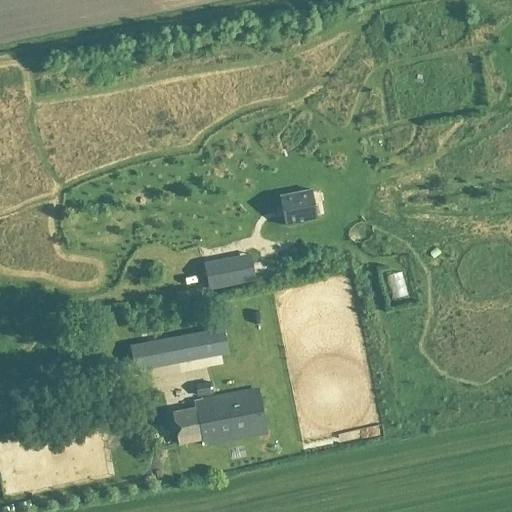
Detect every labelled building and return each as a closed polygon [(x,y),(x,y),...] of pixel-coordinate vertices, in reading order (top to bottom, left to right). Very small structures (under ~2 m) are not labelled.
[(310,191),(278,197),(284,227),(316,221),(310,191)] [(250,262),(204,271),(208,291),(254,281),(250,262)] [(133,374),(227,353),(222,332),(128,353),(133,374)] [(201,439),(202,445),(322,421),(310,362),(293,365),(291,358),(308,355),(305,337),(264,345),(274,393),(259,396),(258,389),(192,402),(194,409),(172,413),(178,444),(201,439)] [(210,382),(195,385),(197,397),(212,394),(210,382)] [(240,449),(219,450),(219,463),(240,462),(240,449)]
